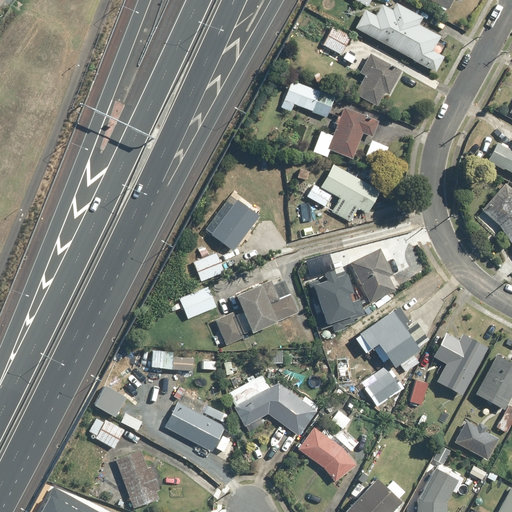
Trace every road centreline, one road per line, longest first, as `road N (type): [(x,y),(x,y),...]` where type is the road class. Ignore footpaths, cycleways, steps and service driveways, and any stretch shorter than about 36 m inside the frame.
road 1 (motorway): [(276,0),(0,495)]
road 2 (motorway): [(226,0),(0,492)]
road 3 (motorway): [(0,411),(186,0)]
road 4 (motorway): [(0,389),(144,0)]
road 5 (residential): [(509,0),(444,121),(435,193),(446,241),(461,263),(511,304)]
